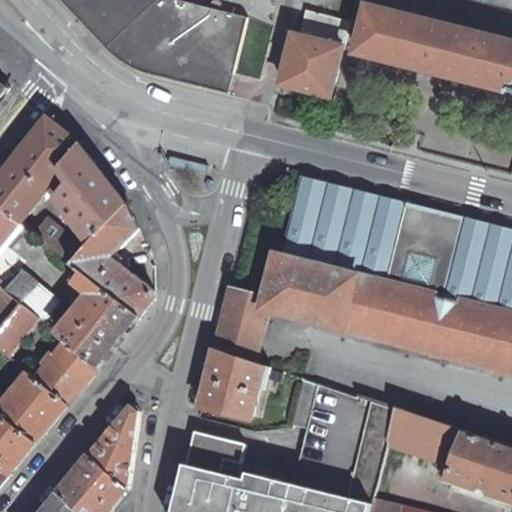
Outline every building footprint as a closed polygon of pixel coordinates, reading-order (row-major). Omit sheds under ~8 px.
[(65,0),(115,54),(151,75),(231,95),(236,73),(162,54),(138,45),(133,42),(129,38),(126,35),(92,0),(65,0)] [(92,0),(126,35),(129,38),(133,42),(138,45),(162,54),(236,73),(260,80),(281,0),(92,0)] [(511,92),(511,41),(373,7),(360,53),(511,92)] [(347,48),(354,22),(310,10),(303,37),(347,48)] [(335,98),(347,48),(303,37),(298,36),(285,85),(335,98)] [(0,103),(12,89),(0,79),(0,103)] [(52,118),(0,181),(0,203),(25,223),(48,194),(52,196),(57,190),(54,188),(65,173),(64,172),(85,144),(52,118)] [(130,204),(85,144),(64,172),(65,173),(74,182),(60,199),(95,244),(130,204)] [(290,170),(259,188),(265,198),(296,180),(290,170)] [(279,255),(269,298),(266,309),(271,310),(511,371),(511,226),(461,213),(460,218),(443,228),(420,221),(409,204),(410,200),(307,173),(285,257),(279,255)] [(439,208),(410,200),(409,204),(420,221),(443,228),(460,218),(461,213),(439,208)] [(0,203),(0,252),(23,225),(25,223),(0,203)] [(143,229),(130,204),(95,244),(89,251),(75,266),(82,271),(142,318),(158,298),(155,290),(115,257),(143,229)] [(49,219),(36,235),(75,266),(89,251),(49,219)] [(142,318),(82,271),(77,276),(81,280),(80,281),(96,294),(62,337),(71,344),(101,368),(142,318)] [(8,278),(1,288),(22,304),(38,284),(24,272),(14,283),(8,278)] [(38,284),(22,304),(24,306),(41,320),(45,322),(62,302),(39,283),(38,284)] [(0,286),(0,335),(8,325),(24,306),(22,304),(1,288),(0,286)] [(269,298),(233,289),(217,351),(258,363),(258,362),(271,310),(266,309),(269,298)] [(41,320),(24,306),(8,325),(30,343),(32,339),(28,336),(41,320)] [(30,343),(8,325),(0,335),(0,350),(10,359),(24,342),(28,345),(30,343)] [(95,376),(101,368),(71,344),(62,337),(59,334),(53,340),(64,349),(54,362),(85,387),(95,376)] [(258,363),(217,351),(203,409),(255,421),(266,374),(271,376),(270,379),(282,382),(285,371),(258,362),(258,363)] [(70,406),(85,387),(54,362),(44,374),(23,359),(20,363),(32,374),(70,406)] [(32,374),(0,412),(39,442),(70,406),(32,374)] [(326,386),(318,382),(309,423),(318,423),(326,386)] [(318,423),(309,423),(317,432),(295,482),(253,472),(251,480),(240,477),(247,445),(196,433),(176,511),(375,511),(378,501),(393,445),(391,444),(402,409),(360,394),(359,397),(326,386),(318,423)] [(134,405),(93,454),(133,488),(144,414),(134,405)] [(445,462),(457,427),(407,410),(406,411),(402,409),(391,444),(393,445),(445,462)] [(0,464),(12,475),(39,442),(0,412),(0,464)] [(456,466),(468,431),(457,427),(445,462),(456,466)] [(511,500),(511,446),(468,431),(456,466),(452,479),(511,500)] [(113,511),(133,488),(93,454),(60,494),(81,511),(113,511)] [(0,489),(12,475),(0,464),(0,489)] [(81,511),(60,494),(44,511),(81,511)] [(414,511),(378,501),(375,511),(414,511)]
